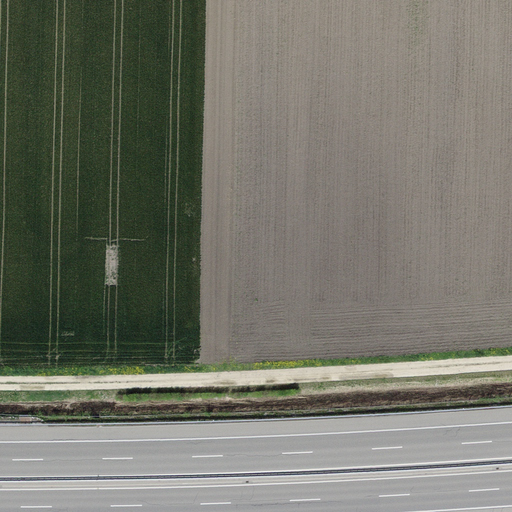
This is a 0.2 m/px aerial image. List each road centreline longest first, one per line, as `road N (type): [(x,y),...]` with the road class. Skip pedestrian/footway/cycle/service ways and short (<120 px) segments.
road 1 (motorway): [(0,508),(511,487)]
road 2 (motorway): [(511,439),(0,459)]
road 3 (track): [(0,380),(511,360)]
